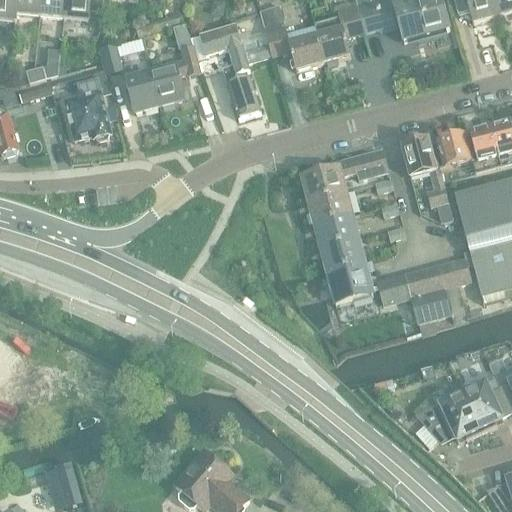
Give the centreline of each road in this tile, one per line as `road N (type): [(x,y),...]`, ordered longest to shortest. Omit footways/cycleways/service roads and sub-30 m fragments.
road 1 (secondary): [(0,248),(80,277),(213,347),(423,511)]
road 2 (secondary): [(456,511),(338,408),(225,326),(60,240)]
road 3 (residential): [(511,89),(221,166),(175,198)]
road 4 (residential): [(175,198),(154,177),(139,175),(0,185)]
road 5 (residential): [(175,198),(131,233),(60,240)]
